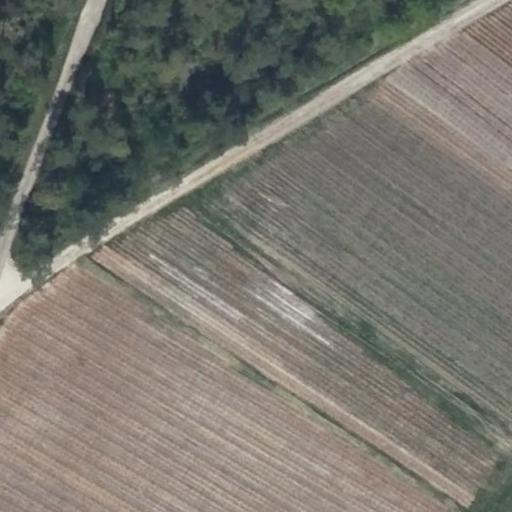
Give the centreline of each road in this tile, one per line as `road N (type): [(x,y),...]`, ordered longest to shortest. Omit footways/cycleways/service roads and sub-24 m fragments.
road 1 (track): [(0,318),(21,293),(144,207),(511,1)]
road 2 (track): [(109,0),(0,282)]
